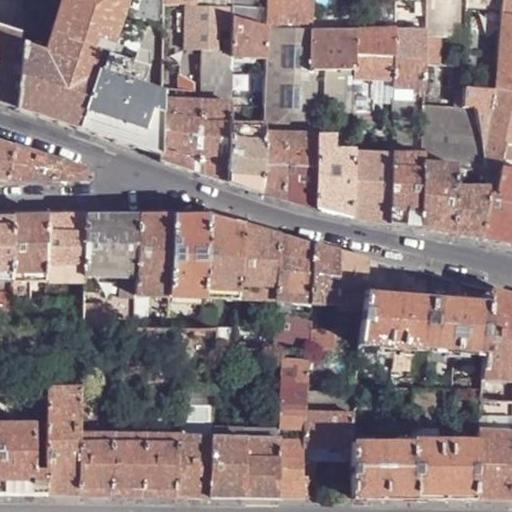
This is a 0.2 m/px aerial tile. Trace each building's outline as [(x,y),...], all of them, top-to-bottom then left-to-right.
[(159,158),(161,158),(162,102),(162,96),(139,88),(145,72),(107,59),(120,12),(124,0),(61,0),(43,57),(19,49),(15,109),(14,109),(13,110),(36,117),(49,122),(56,124),(59,112),(67,114),(63,126),(71,129),(112,142),(144,153),(159,158)] [(124,0),(120,12),(163,28),(164,5),(164,0),(124,0)] [(234,19),(267,26),(267,0),(234,0),(234,7),(234,19)] [(267,0),(267,26),(313,33),(313,31),(313,0),(267,0)] [(427,0),(426,32),(426,36),(442,37),(461,38),(461,0),(427,0)] [(485,168),(501,171),(501,169),(504,158),(507,143),(511,143),(511,0),(503,0),(496,90),(465,88),(465,99),(465,108),(475,109),(485,168)] [(187,6),(186,51),(203,52),(233,53),(234,19),(234,7),(199,6),(187,6)] [(22,25),(23,10),(11,9),(10,22),(22,25)] [(233,53),(232,59),(266,60),(267,26),(234,19),(233,53)] [(21,34),(22,25),(10,22),(6,21),(2,29),(21,34)] [(313,33),(267,26),(266,60),(264,127),(264,133),(318,138),(319,113),(345,114),(355,114),(356,98),(356,79),(356,70),(312,69),(313,33)] [(0,104),(14,109),(15,109),(19,49),(21,34),(2,29),(0,28),(0,104)] [(397,30),(357,31),(357,54),(396,55),(397,30)] [(396,55),(396,59),(425,61),(426,36),(426,32),(397,30),(396,55)] [(313,33),(312,69),(356,70),(357,54),(357,31),(313,31),(313,33)] [(441,66),(442,37),(426,36),(425,61),(425,66),(441,66)] [(162,102),(201,104),(202,67),(203,52),(186,51),(175,91),(162,91),(162,96),(162,102)] [(203,52),(202,67),(232,68),(232,59),(233,53),(203,52)] [(356,70),(356,79),(395,81),(396,59),(396,55),(357,54),(356,70)] [(395,89),(424,90),(425,66),(425,61),(396,59),(395,81),(395,89)] [(232,68),(202,67),(201,104),(231,105),(232,68)] [(392,156),(422,157),(424,107),(424,90),(395,89),(393,115),(393,120),(392,156)] [(373,99),(356,98),(355,114),(354,123),(354,125),(372,125),(373,99)] [(445,98),(445,107),(465,108),(465,99),(445,98)] [(198,176),(201,104),(162,102),(161,158),(159,158),(159,163),(182,170),(198,176)] [(217,181),(229,185),(231,125),(231,105),(201,104),(198,176),(217,181)] [(422,157),(422,165),(455,169),(455,170),(485,172),(485,168),(475,109),(465,108),(445,107),(424,107),(422,157)] [(56,124),(63,126),(67,114),(59,112),(56,124)] [(345,114),(344,123),(354,123),(355,114),(345,114)] [(248,191),(261,195),(264,133),(264,127),(231,125),(229,185),(248,191)] [(292,203),(316,210),(318,151),(318,138),(264,133),(261,195),(292,203)] [(318,138),(318,151),(333,152),(333,138),(318,138)] [(0,179),(7,179),(13,145),(0,141),(0,179)] [(13,145),(7,179),(85,178),(86,169),(46,156),(13,145)] [(336,215),(351,219),(353,155),(353,152),(333,152),(318,151),(316,210),(336,215)] [(392,156),(353,155),(351,219),(374,223),(390,226),(392,156)] [(392,156),(390,226),(408,229),(420,231),(422,165),(422,157),(392,156)] [(440,234),(453,237),(454,189),(455,170),(455,169),(422,165),(420,231),(440,234)] [(504,246),(511,247),(511,171),(501,169),(501,171),(485,168),(485,172),(486,190),(480,241),(504,246)] [(455,170),(454,189),(486,190),(485,172),(455,170)] [(469,239),(480,241),(486,190),(454,189),(453,237),(469,239)] [(188,216),(174,216),(170,297),(204,298),(209,215),(188,216)] [(204,298),(238,299),(242,225),(222,219),(209,215),(204,298)] [(110,217),(87,218),(84,283),(84,295),(137,297),(140,216),(110,217)] [(154,216),(140,216),(137,297),(149,297),(170,297),(174,216),(154,216)] [(0,282),(12,283),(14,219),(0,218),(0,282)] [(27,218),(14,219),(12,283),(34,283),(48,283),(48,218),(27,218)] [(48,218),(48,283),(84,283),(87,218),(64,218),(48,218)] [(242,225),(238,299),(276,300),(280,235),(257,229),(242,225)] [(280,235),(276,300),(311,302),(315,244),(294,239),(280,235)] [(324,247),(315,244),(311,302),(336,304),(339,251),(324,247)] [(336,304),(336,307),(334,330),(333,352),(346,354),(348,327),(351,328),(352,317),(363,318),(366,293),(369,259),(351,254),(339,251),(336,304)] [(34,283),(12,283),(12,290),(12,296),(33,296),(34,283)] [(12,290),(0,289),(0,317),(12,317),(12,296),(12,290)] [(484,359),(482,380),(511,380),(511,297),(502,295),(489,292),(488,304),(484,359)] [(363,318),(360,346),(394,350),(407,350),(412,351),(412,353),(427,355),(432,299),(394,295),(366,293),(363,318)] [(149,297),(137,297),(135,330),(147,330),(149,297)] [(427,355),(484,359),(488,304),(456,301),(432,299),(427,355)] [(274,328),(273,353),(281,353),(309,354),(310,329),(311,302),(276,300),(274,328)] [(170,311),(169,330),(183,330),(202,330),(203,312),(170,311)] [(237,327),(236,351),(273,353),(274,328),(237,327)] [(333,352),(334,330),(310,329),(309,354),(333,355),(333,352)] [(182,350),(182,355),(216,355),(216,351),(215,351),(216,330),(202,330),(183,330),(182,350)] [(172,380),(180,380),(182,355),(182,350),(176,350),(173,357),(172,380)] [(393,368),(406,369),(407,350),(394,350),(393,368)] [(278,424),(278,428),(305,429),(305,414),(307,364),(280,363),(278,424)] [(358,367),(357,377),(378,379),(378,370),(358,367)] [(82,388),(47,388),(47,392),(47,400),(45,470),(45,496),(65,496),(79,496),(81,437),(82,388)] [(180,394),(178,412),(212,413),(213,394),(180,394)] [(337,404),(337,415),(352,415),(352,413),(358,404),(354,402),(354,404),(337,404)] [(304,440),(304,448),(332,448),(346,449),(352,449),(352,443),(352,415),(337,415),(305,414),(305,429),(304,440)] [(0,470),(34,470),(35,425),(0,424),(0,470)] [(262,439),(277,440),(278,428),(278,424),(263,424),(262,439)] [(477,442),(473,501),(494,501),(511,501),(511,431),(478,431),(477,442)] [(81,437),(79,496),(90,497),(122,497),(162,497),(174,497),(177,437),(81,437)] [(208,498),(211,437),(177,437),(174,497),(197,497),(208,498)] [(262,439),(211,437),(208,498),(235,498),(263,498),(275,498),(277,440),(262,439)] [(277,440),(275,498),(290,499),(303,499),(304,461),(304,448),(304,440),(277,440)] [(473,501),(477,442),(413,441),(413,443),(415,500),(449,500),(473,501)] [(415,500),(413,443),(352,443),(352,449),(351,454),(351,499),(388,499),(415,500)] [(304,448),(304,461),(317,461),(331,462),(332,448),(304,448)] [(303,499),(311,499),(312,490),(316,490),(317,461),(304,461),(303,499)] [(0,470),(0,495),(5,495),(35,496),(45,496),(45,470),(34,470),(0,470)]
